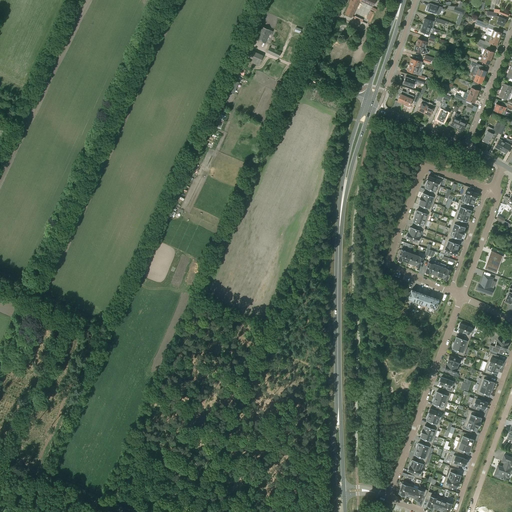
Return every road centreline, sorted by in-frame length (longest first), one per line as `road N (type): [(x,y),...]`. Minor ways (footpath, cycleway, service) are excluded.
road 1 (secondary): [(342,490),(338,234),(348,162),(368,101)]
road 2 (residential): [(486,188),(422,166),(387,263),(448,291)]
road 3 (residential): [(461,297),(387,497)]
road 4 (residential): [(455,511),(511,354)]
road 5 (unclassified): [(337,0),(309,67),(368,101)]
road 6 (residential): [(466,148),(511,30)]
road 7 (residential): [(511,394),(469,511)]
